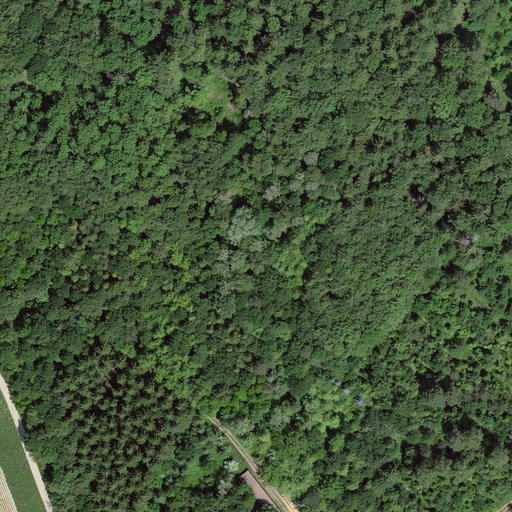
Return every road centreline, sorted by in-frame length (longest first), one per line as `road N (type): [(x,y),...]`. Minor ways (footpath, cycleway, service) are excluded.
road 1 (track): [(291,511),(228,434),(118,348),(55,316),(0,327)]
road 2 (track): [(0,380),(50,511)]
